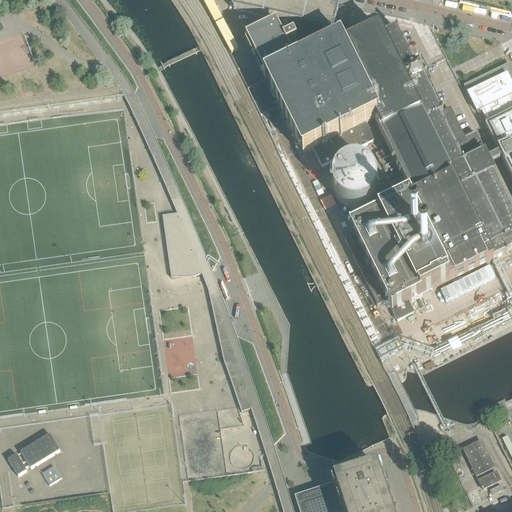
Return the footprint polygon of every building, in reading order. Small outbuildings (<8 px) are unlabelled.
[(338,10),(293,0),(236,0),(233,12),(333,34),(338,10)] [(493,261),(511,251),(511,213),(493,175),(495,174),(476,135),(465,141),(450,112),(443,115),(425,80),(426,79),(420,65),(415,68),(397,31),(383,38),(379,30),(343,48),(341,44),(296,67),(292,59),(298,55),(294,47),(297,45),(294,39),(291,40),(286,32),(280,35),(278,31),(273,29),(246,42),(303,157),(313,152),(322,167),(374,143),(368,131),(378,126),(414,199),(408,202),(407,202),(379,215),(379,216),(355,227),(356,228),(351,230),(355,238),(345,243),(378,308),(387,303),(391,312),(397,323),(414,314),(409,304),(493,262),(493,261)] [(498,81),(468,96),(472,104),(477,114),(481,112),(505,160),(511,174),(511,87),(507,78),(511,76),(508,70),(507,68),(495,74),(498,81)] [(154,139),(148,141),(177,207),(174,208),(178,216),(163,218),(171,249),(172,280),(202,276),(209,293),(218,289),(209,267),(195,233),(182,201),(168,168),(154,139)] [(385,160),(382,153),(375,156),(379,163),(385,160)] [(378,187),(378,185),(377,183),(377,181),(376,179),(375,177),(374,175),(373,174),(371,172),(370,171),(368,170),(366,168),(364,168),(362,167),(360,166),(358,166),(356,166),(354,166),(352,166),(350,167),(348,168),(346,168),(344,169),(342,171),(341,172),(339,174),(338,175),(337,177),(336,179),(335,181),(335,183),(334,185),(334,187),(334,189),(334,191),(335,193),(335,195),(336,197),(337,199),(338,201),(339,202),(341,204),(342,205),(344,207),(346,208),(348,208),(350,209),(352,210),(354,210),(356,210),(358,210),(360,210),(362,209),(364,208),(366,208),(368,207),(370,205),(371,204),(373,202),(374,201),(375,199),(376,197),(377,195),(377,193),(378,191),(378,189),(378,187)] [(404,198),(400,191),(394,194),(397,202),(404,198)] [(241,350),(230,321),(229,322),(230,323),(229,324),(234,339),(220,344),(224,363),(240,410),(242,414),(252,410),(261,407),(250,376),(241,350)] [(263,418),(257,420),(265,444),(262,445),(266,455),(273,447),(271,442),(263,418)] [(62,455),(51,438),(23,456),(33,473),(62,455)] [(511,447),(507,438),(502,440),(511,460),(511,447)] [(481,443),(463,451),(476,479),(495,470),(481,443)] [(27,476),(17,459),(9,464),(19,481),(27,476)] [(62,480),(54,468),(43,476),(50,487),(62,480)] [(298,497),(295,498),(299,511),(391,511),(382,482),(377,468),(334,482),(335,485),(298,497)] [(496,474),(478,483),(482,492),(501,483),(496,474)] [(293,511),(290,503),(287,492),(278,495),(282,511),(293,511)]
